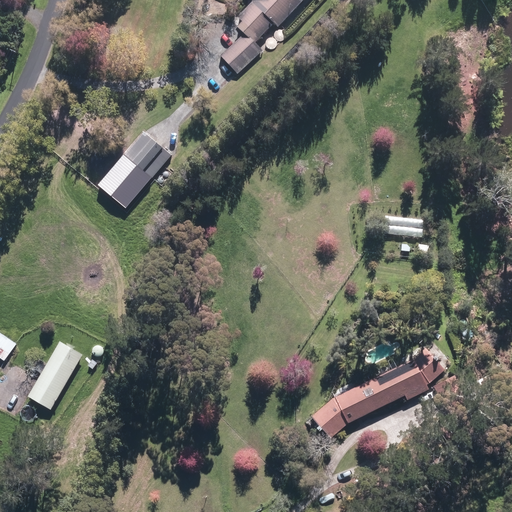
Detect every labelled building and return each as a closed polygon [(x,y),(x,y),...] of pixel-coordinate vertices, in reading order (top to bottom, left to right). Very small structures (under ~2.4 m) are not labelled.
[(277,28),(302,0),(249,0),(252,2),(236,18),(240,22),(235,27),(242,34),(219,56),(237,74),(261,51),(254,44),(261,36),(273,24),(277,28)] [(150,179),(170,156),(142,132),(122,155),(150,179)] [(122,151),(111,143),(103,155),(114,163),(122,151)] [(423,219),(385,216),(383,234),(421,238),(423,219)] [(374,217),(366,218),(368,235),(376,234),(374,217)] [(146,228),(129,225),(123,253),(140,256),(146,228)] [(0,358),(4,361),(16,344),(0,332),(0,358)] [(50,410),(81,355),(58,342),(26,397),(50,410)] [(407,401),(428,390),(426,386),(429,384),(444,370),(424,349),(412,360),(331,399),(309,417),(330,440),(347,424),(404,396),(407,401)] [(97,363),(92,359),(88,366),(93,369),(97,363)] [(471,403),(457,375),(432,387),(446,415),(471,403)] [(483,392),(477,381),(466,388),(472,399),(483,392)]
